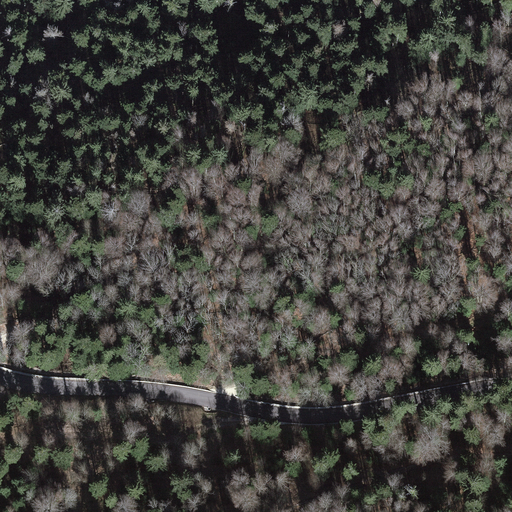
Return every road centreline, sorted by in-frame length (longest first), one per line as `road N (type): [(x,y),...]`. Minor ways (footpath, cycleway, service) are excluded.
road 1 (tertiary): [(511,384),(309,415),(0,372)]
road 2 (track): [(192,395),(511,312)]
road 3 (track): [(0,433),(161,437),(285,413)]
road 4 (track): [(265,511),(404,467),(511,452)]
